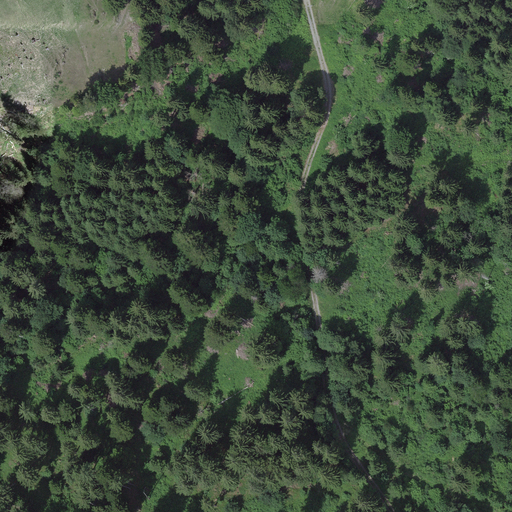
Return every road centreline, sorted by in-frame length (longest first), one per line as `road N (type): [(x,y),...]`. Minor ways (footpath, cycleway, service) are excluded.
road 1 (track): [(390,511),(337,431),(324,382),(300,214),(327,93),(309,0)]
road 2 (track): [(336,426),(484,511)]
